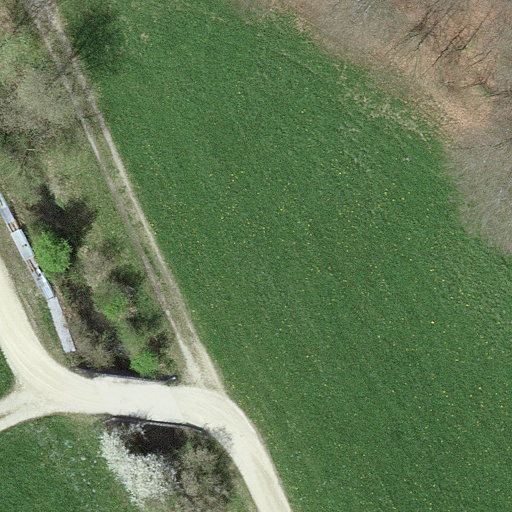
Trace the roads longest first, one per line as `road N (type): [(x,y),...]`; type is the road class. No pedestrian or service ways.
road 1 (track): [(35,0),(216,403)]
road 2 (track): [(216,403),(57,382),(0,268)]
road 3 (track): [(273,511),(216,403)]
